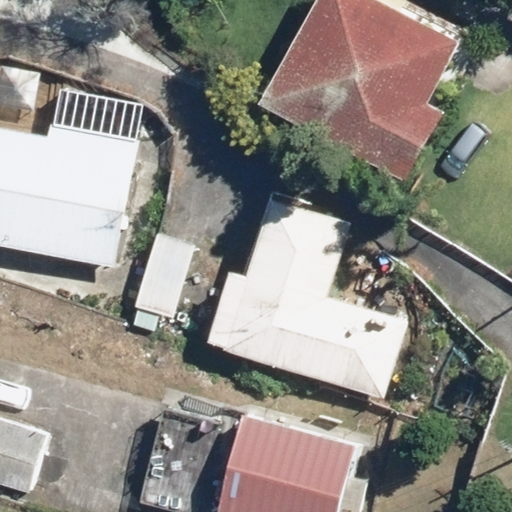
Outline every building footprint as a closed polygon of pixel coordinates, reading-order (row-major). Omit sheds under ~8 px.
[(480,38),(410,0),(338,0),(284,101),(433,182),(470,113),(446,101),(480,38)] [(0,233),(134,259),(157,137),(0,107),(0,233)] [(231,157),(188,147),(151,299),(194,309),(231,157)] [(281,186),(234,335),(232,342),(397,394),(400,387),(422,317),(346,293),(371,214),(281,186)] [(367,511),(386,432),(178,384),(151,501),(198,511),(367,511)] [(0,411),(0,479),(35,493),(57,433),(0,411)]
